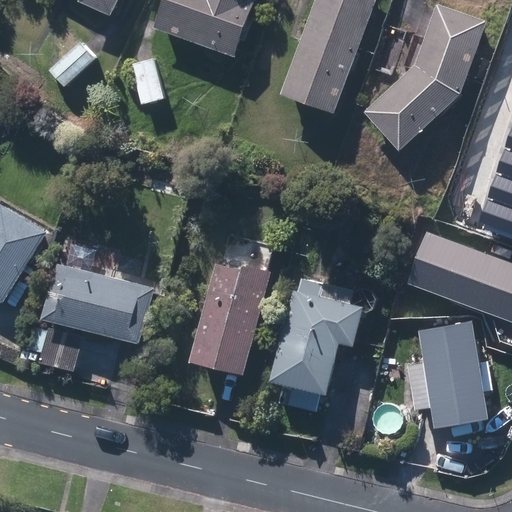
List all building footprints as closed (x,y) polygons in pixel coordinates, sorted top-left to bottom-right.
[(87,0),(86,3),(117,17),(124,0),(87,0)] [(169,0),(159,30),(238,57),(258,0),(169,0)] [(319,0),(285,97),(338,116),(379,0),(319,0)] [(440,6),(419,66),(368,115),(404,153),(463,96),(489,23),(440,6)] [(101,59),(84,43),(53,73),(70,90),(101,59)] [(173,57),(135,68),(147,108),(185,97),(173,57)] [(511,125),(503,150),(511,152),(511,125)] [(495,175),(511,181),(511,152),(503,150),(495,175)] [(486,200),(511,208),(511,181),(495,175),(486,200)] [(477,224),(511,236),(511,208),(486,200),(477,224)] [(0,298),(9,304),(49,235),(4,208),(0,214),(0,298)] [(407,284),(511,323),(511,263),(427,232),(407,284)] [(249,375),(274,273),(246,267),(245,272),(218,265),(195,362),(249,375)] [(61,266),(47,321),(143,345),(157,290),(61,266)] [(366,309),(296,293),(275,382),(331,395),(343,344),(357,347),(366,309)] [(492,419),(474,320),(421,330),(438,429),(492,419)] [(87,337),(52,328),(43,365),(77,373),(87,337)]
